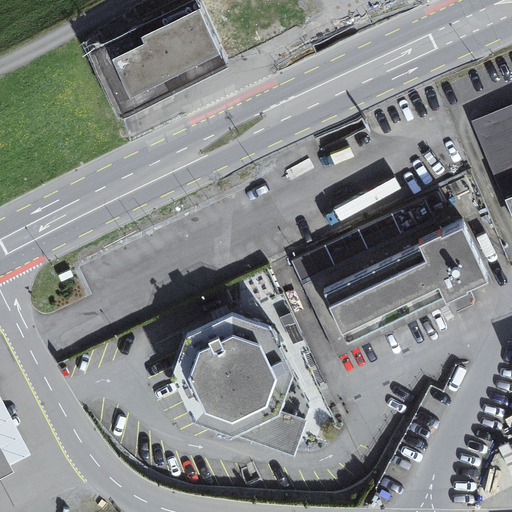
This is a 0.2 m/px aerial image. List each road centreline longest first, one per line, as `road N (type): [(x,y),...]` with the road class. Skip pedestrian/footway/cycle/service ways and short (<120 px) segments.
road 1 (primary): [(511,15),(0,253)]
road 2 (residential): [(0,289),(103,476),(162,511)]
